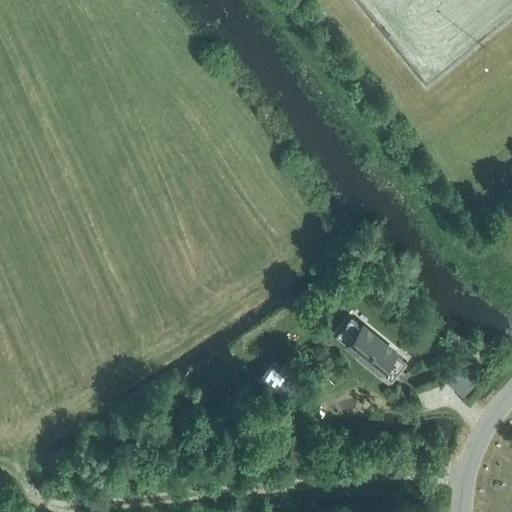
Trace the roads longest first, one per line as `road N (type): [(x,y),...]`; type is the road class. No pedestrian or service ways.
road 1 (unknown): [(141,488),(418,473),(464,482)]
road 2 (tertiary): [(458,511),(469,459),(491,417),(511,398)]
